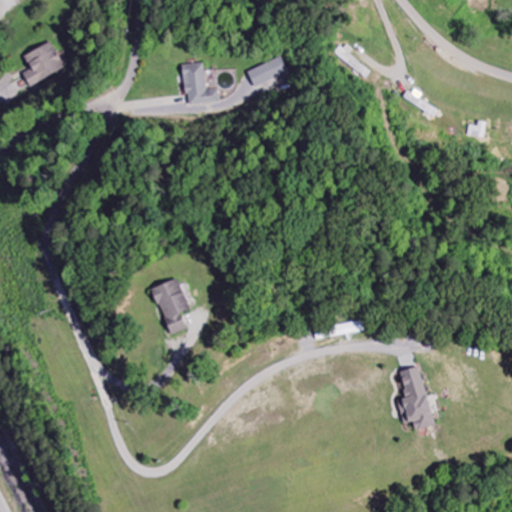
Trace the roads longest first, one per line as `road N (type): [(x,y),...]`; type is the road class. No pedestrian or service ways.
road 1 (residential): [(120,96),(57,214),(52,240),(59,280),(121,433),(146,469),(176,461),(245,388),(283,364),(340,347),(409,343)]
road 2 (residential): [(0,154),(127,89),(141,0),(415,14),(461,54),(511,79)]
